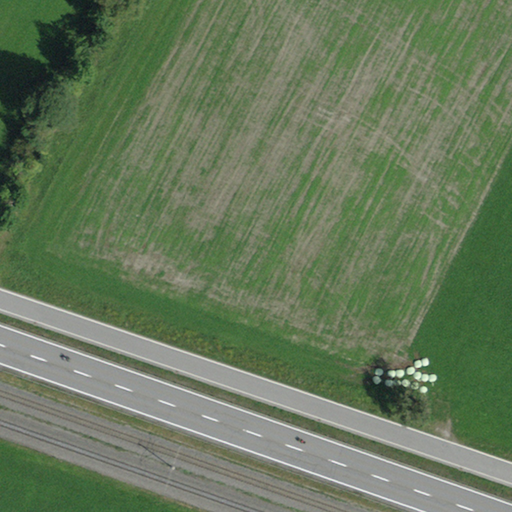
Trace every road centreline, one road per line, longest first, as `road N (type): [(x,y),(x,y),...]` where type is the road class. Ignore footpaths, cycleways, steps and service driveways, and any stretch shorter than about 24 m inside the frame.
road 1 (unclassified): [(511,477),(0,300)]
road 2 (primary): [(483,511),(0,341)]
